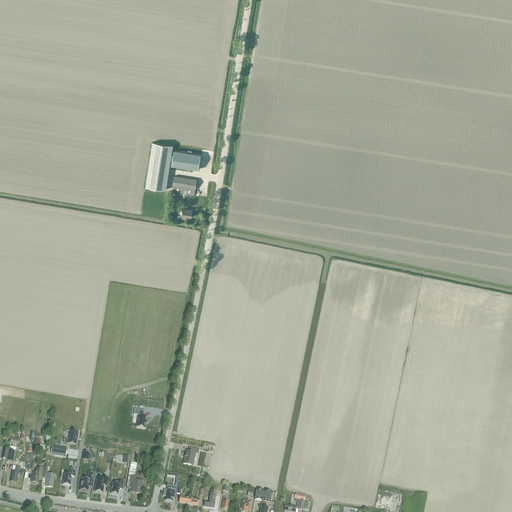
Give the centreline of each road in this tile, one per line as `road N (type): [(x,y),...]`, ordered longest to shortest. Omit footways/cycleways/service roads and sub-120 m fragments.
road 1 (unclassified): [(153,511),(249,0)]
road 2 (residential): [(145,511),(0,489)]
